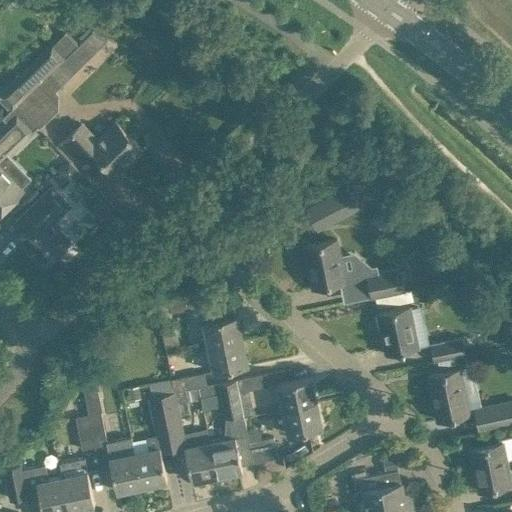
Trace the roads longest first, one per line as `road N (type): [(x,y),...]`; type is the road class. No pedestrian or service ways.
road 1 (residential): [(176,222),(383,16)]
road 2 (residential): [(388,404),(176,222)]
road 3 (residential): [(211,511),(260,497),(388,404)]
road 4 (residential): [(31,335),(74,323),(176,222)]
road 5 (tertiary): [(511,126),(383,16)]
road 6 (residential): [(456,511),(423,432),(388,404)]
